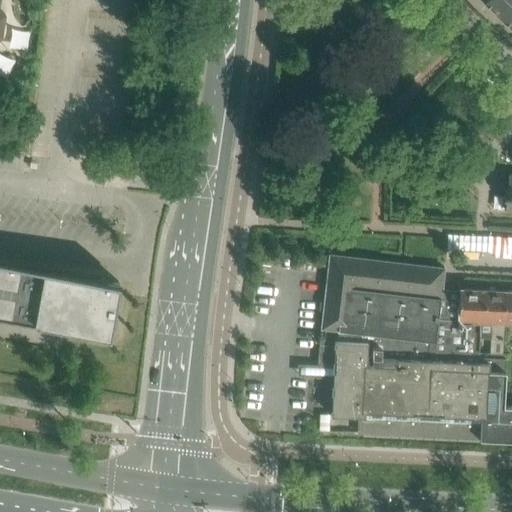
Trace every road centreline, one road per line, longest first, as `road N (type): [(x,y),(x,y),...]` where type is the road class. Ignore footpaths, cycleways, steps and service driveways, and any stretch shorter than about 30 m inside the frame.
road 1 (unclassified): [(228,86),(179,488)]
road 2 (secondary): [(511,509),(179,488)]
road 3 (secondary): [(179,488),(0,458)]
